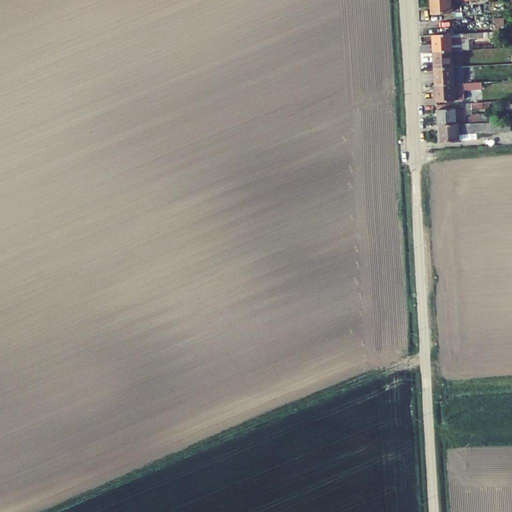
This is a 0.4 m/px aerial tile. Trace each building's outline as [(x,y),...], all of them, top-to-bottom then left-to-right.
[(450,0),(431,0),(432,13),(452,12),(450,0)] [(452,51),(462,50),(461,39),(497,37),(496,32),(451,34),(434,35),(434,44),(421,45),(421,52),(434,52),(452,51)] [(452,51),(434,52),(435,68),(453,67),(452,51)] [(453,67),(435,68),(436,85),(463,83),(462,71),(462,67),(453,67)] [(463,83),(436,85),(437,99),(435,99),(425,99),(425,102),(437,101),(463,100),(463,90),(482,89),(482,82),(463,83)] [(473,110),(491,109),(490,102),(472,103),(472,108),(473,110)] [(457,124),(467,123),(466,108),(472,108),(472,103),(437,105),(439,125),(457,124)] [(439,125),(440,143),(460,141),(460,140),(477,139),(477,133),(510,131),(511,122),(467,123),(457,124),(439,125)]
